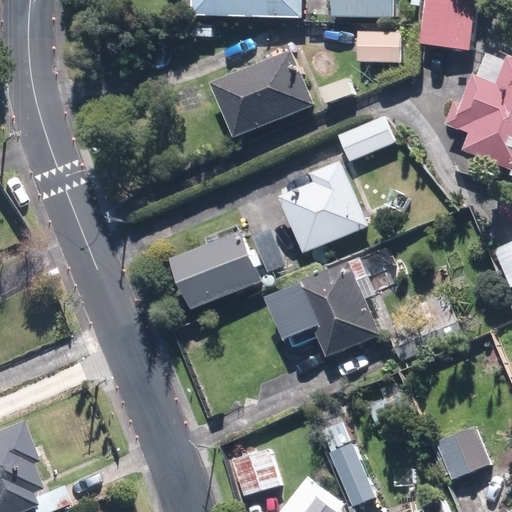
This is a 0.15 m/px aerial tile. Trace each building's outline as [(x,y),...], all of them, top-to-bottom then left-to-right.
[(201,0),(201,16),(312,17),(312,0),(201,0)] [(401,0),(338,0),(338,16),(402,17),(401,0)] [(478,50),(483,0),(432,0),(428,45),(478,50)] [(410,32),(364,31),(364,45),(363,63),(409,64),(410,32)] [(483,138),(475,155),(511,171),(511,50),(500,45),(489,73),(476,67),(452,124),(483,138)] [(300,48),(220,82),(244,140),(325,105),(300,48)] [(390,114),(344,135),(349,145),(358,164),(403,143),(390,114)] [(350,160),(316,174),(319,181),(306,187),(310,195),(292,202),(312,251),(376,225),(350,160)] [(275,228),(259,234),(275,273),(299,263),(284,224),(275,228)] [(247,227),(180,258),(203,310),(271,278),(247,227)] [(511,243),(501,248),(511,276),(511,243)] [(367,255),(277,294),(296,338),(321,327),(334,356),(399,328),(383,292),(402,284),(393,263),(374,271),(367,255)] [(448,330),(466,321),(452,290),(409,310),(414,322),(395,331),(402,345),(404,350),(422,342),(427,353),(453,341),(448,330)] [(229,370),(224,402),(234,404),(236,395),(263,399),(276,310),(230,304),(221,369),(229,370)] [(406,392),(373,405),(381,427),(414,414),(406,392)] [(383,494),(347,409),(322,419),(359,504),(369,500),(383,494)] [(480,416),(441,431),(459,479),(483,470),(499,463),(480,416)] [(45,487),(34,461),(41,458),(25,422),(0,433),(0,511),(21,511),(39,505),(33,492),(45,487)] [(287,485),(276,447),(240,458),(252,496),(287,485)] [(348,511),(353,506),(315,476),(285,511),(348,511)]
